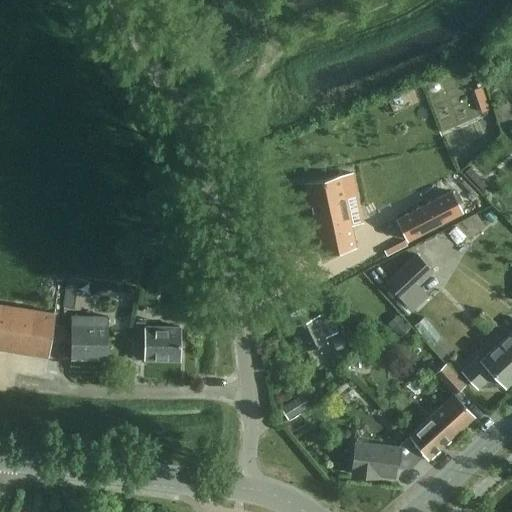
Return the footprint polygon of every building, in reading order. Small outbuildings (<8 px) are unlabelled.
[(482,87),(474,90),(478,101),(486,98),(482,87)] [(305,181),(322,251),(357,243),(345,194),(357,192),(352,170),(305,181)] [(407,240),(461,212),(450,191),(396,218),(407,240)] [(404,239),(384,250),(387,255),(407,244),(404,239)] [(402,299),(418,284),(431,271),(415,253),(385,281),(402,299)] [(179,255),(167,255),(167,269),(179,269),(179,255)] [(0,348),(46,356),(53,313),(0,304),(0,348)] [(335,332),(326,310),(295,324),(306,349),(326,341),(324,337),(335,332)] [(398,334),(408,326),(401,316),(390,323),(398,334)] [(424,316),(412,325),(429,346),(440,337),(424,316)] [(136,322),(136,340),(132,340),(132,360),(179,360),(179,327),(145,327),(145,322),(136,322)] [(108,325),(71,324),(70,358),(108,359),(108,325)] [(511,329),(480,359),(478,356),(461,371),(477,388),(492,373),(505,387),(511,380),(511,329)] [(337,350),(349,344),(343,333),(331,339),(337,350)] [(435,373),(453,394),(455,392),(455,393),(463,385),(444,364),(435,373)] [(475,414),(455,393),(455,392),(453,394),(407,436),(427,458),(475,414)] [(297,412),(309,404),(302,393),(281,406),(288,417),(297,412)] [(303,421),(297,412),(288,417),(287,418),(293,428),(303,421)] [(421,456),(425,460),(427,458),(407,436),(395,447),(355,442),(351,474),(376,477),(376,475),(393,477),(394,468),(407,470),(421,456)]
